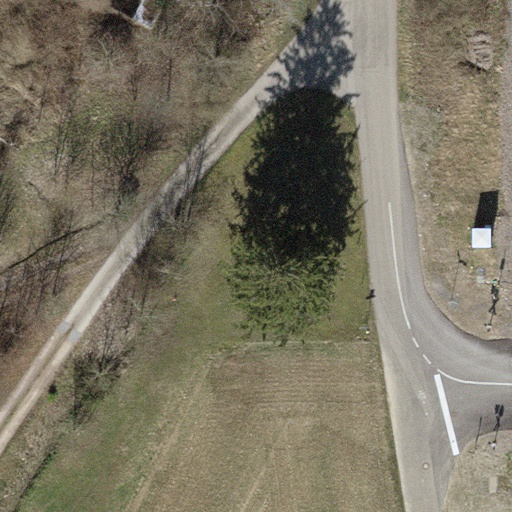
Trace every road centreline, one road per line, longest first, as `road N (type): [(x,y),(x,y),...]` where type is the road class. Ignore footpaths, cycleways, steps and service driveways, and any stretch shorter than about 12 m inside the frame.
road 1 (track): [(0,433),(35,368),(262,98),(303,57),(374,47)]
road 2 (unclassified): [(374,0),(411,382)]
road 3 (unclassified): [(430,511),(411,382)]
